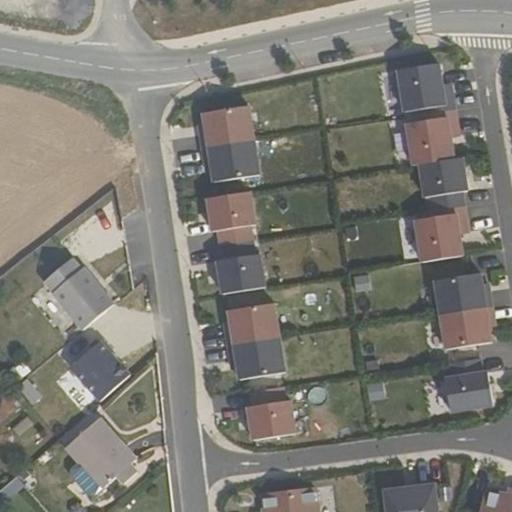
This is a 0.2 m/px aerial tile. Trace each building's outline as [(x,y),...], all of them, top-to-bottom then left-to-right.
[(443,62),(402,69),(409,111),(430,107),(431,113),(458,109),(455,91),(447,93),(443,62)] [(206,147),(257,139),(252,105),(207,112),(210,131),(204,132),(206,147)] [(458,109),(431,113),(432,119),(410,123),(417,165),(423,164),(457,158),(452,128),(461,126),(458,109)] [(218,181),(263,174),(257,139),(206,147),(209,163),(215,162),(218,181)] [(466,157),(457,158),(423,164),(428,197),(434,195),(436,210),(468,205),(466,191),(471,190),(466,157)] [(224,244),(255,239),(253,224),(259,223),(253,190),(211,197),(216,230),(221,229),(224,244)] [(471,223),(468,205),(436,210),(437,216),(419,219),(425,262),(466,255),(462,224),(471,223)] [(226,292),(268,285),(263,253),(258,254),(255,239),(224,244),(226,259),(221,260),(226,292)] [(73,257),(44,280),(54,293),(84,329),(115,303),(84,268),(83,269),(73,257)] [(495,306),(493,290),(486,291),(483,272),(438,279),(444,314),(495,306)] [(232,344),(283,336),(277,302),(232,309),(235,328),(229,329),(232,344)] [(497,322),(495,306),(444,314),(449,348),(494,342),(492,323),(497,322)] [(243,378),(288,371),(283,336),(232,344),(234,360),(240,359),(243,378)] [(485,372),(483,358),(451,362),(454,377),(449,378),(453,410),(496,404),(491,371),(485,372)] [(4,376),(13,386),(24,377),(15,367),(4,376)] [(382,383),(365,386),(367,402),(385,399),(382,383)] [(285,385),(253,390),(256,405),(251,406),(256,439),(299,432),(294,399),(288,400),(285,385)] [(17,386),(0,400),(0,422),(28,399),(17,386)] [(137,463),(101,421),(69,450),(105,491),(137,463)] [(2,490),(8,498),(24,484),(17,476),(2,490)] [(440,511),(436,481),(386,488),(389,511),(440,511)] [(319,511),(317,486),(265,492),(267,511),(319,511)] [(485,489),(479,511),(511,511),(511,486),(510,486),(508,495),(485,489)]
